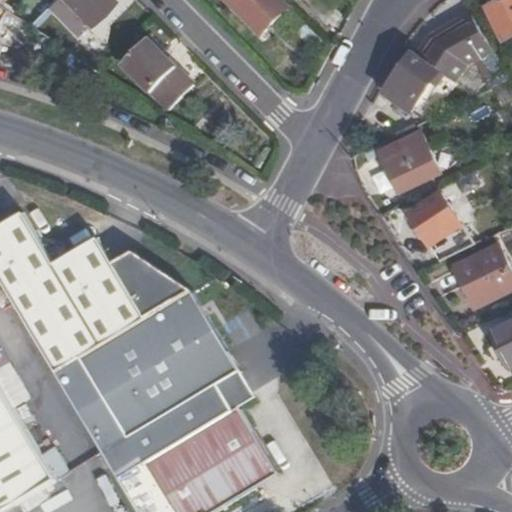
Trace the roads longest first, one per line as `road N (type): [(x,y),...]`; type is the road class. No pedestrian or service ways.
road 1 (tertiary): [(255,247),(79,153),(0,128)]
road 2 (tertiary): [(423,411),(368,335),(255,247)]
road 3 (residential): [(164,0),(315,147)]
road 4 (residential): [(315,147),(396,0)]
road 5 (residential): [(423,411),(406,428),(405,463),(420,483),(458,488)]
